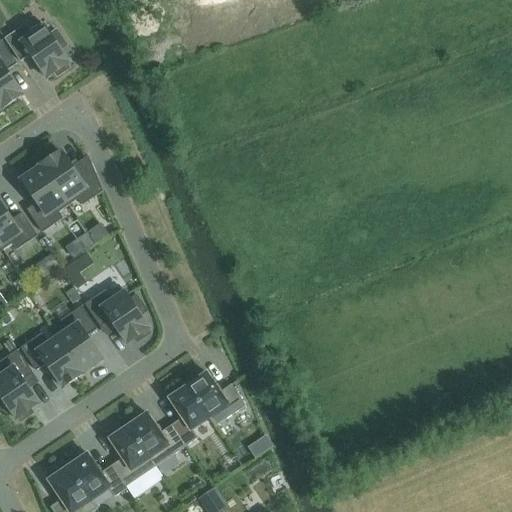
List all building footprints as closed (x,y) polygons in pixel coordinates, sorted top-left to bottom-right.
[(26,25),(5,40),(20,63),(31,56),(47,79),(55,74),(57,78),(70,69),(67,65),(70,64),(61,51),(67,46),(57,31),(50,35),(42,23),(30,32),(26,25)] [(0,105),(2,108),(1,109),(2,110),(23,95),(7,72),(17,65),(2,42),(0,42),(0,105)] [(41,167),(42,167),(69,206),(78,200),(83,206),(103,192),(93,165),(78,176),(61,152),(41,167)] [(27,210),(43,233),(64,219),(59,213),(69,206),(42,167),(41,167),(22,181),(37,203),(27,210)] [(0,203),(0,246),(0,247),(0,248),(2,252),(12,245),(17,251),(38,237),(22,214),(12,221),(0,203)] [(86,235),(90,246),(106,239),(102,229),(86,235)] [(86,258),(63,273),(78,296),(101,281),(86,258)] [(55,261),(35,271),(41,282),(61,272),(55,261)] [(106,291),(85,305),(101,328),(111,321),(127,345),(135,339),(138,343),(150,335),(148,331),(150,329),(141,316),(148,312),(137,296),(130,301),(122,289),(110,297),(106,291)] [(59,338),(58,338),(82,374),(83,373),(103,360),(87,337),(97,330),(82,307),(61,321),(68,332),(59,338)] [(83,373),(82,374),(58,338),(59,338),(56,334),(46,341),(42,334),(21,349),(36,372),(47,365),(63,388),(84,374),(83,373)] [(0,369),(1,371),(0,371),(0,410),(1,411),(7,407),(16,420),(18,419),(21,422),(34,414),(31,410),(39,404),(23,381),(33,374),(18,351),(0,362),(0,369)] [(221,393),(207,373),(201,378),(198,374),(185,383),(188,387),(188,386),(209,416),(208,416),(214,425),(244,404),(231,386),(221,393)] [(209,416),(188,386),(188,387),(170,399),(183,419),(172,426),(185,445),(197,436),(191,428),(208,416),(209,416)] [(148,414),(129,427),(155,466),(185,445),(172,426),(161,434),(148,414)] [(126,487),(155,466),(129,427),(110,440),(123,459),(112,467),(126,487)] [(126,487),(112,467),(101,474),(88,455),(81,459),(78,455),(66,464),(91,501),(92,501),(109,488),(115,497),(127,488),(126,487)] [(91,501),(66,464),(46,477),(62,501),(51,508),(53,511),(93,511),(98,509),(92,501),(91,501)]
